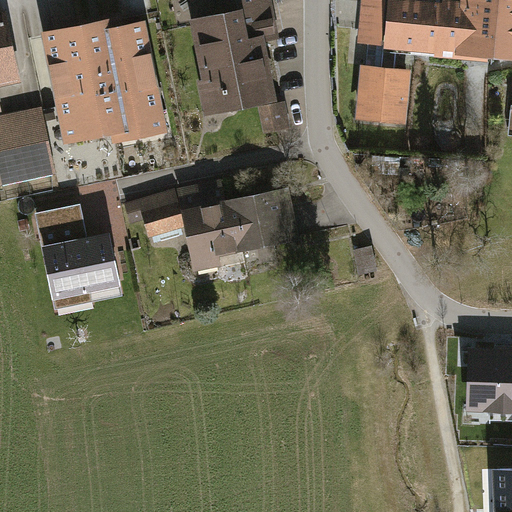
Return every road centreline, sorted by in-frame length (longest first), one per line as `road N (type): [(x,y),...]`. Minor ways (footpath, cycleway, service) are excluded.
road 1 (residential): [(318,0),(322,144),(339,185),(426,300)]
road 2 (unclassified): [(462,511),(426,300)]
